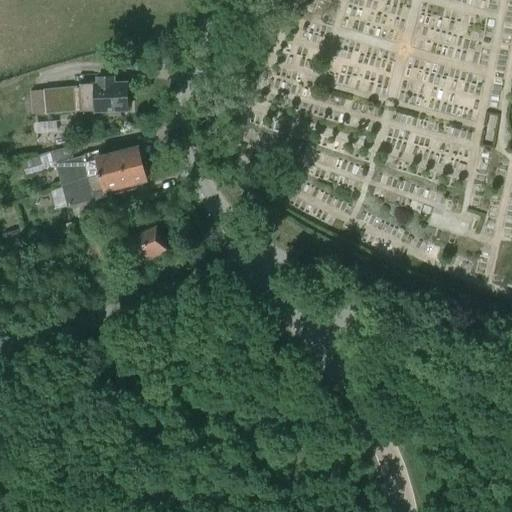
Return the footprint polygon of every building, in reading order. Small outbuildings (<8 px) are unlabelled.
[(80,88),(44,91),(46,116),(95,112),(128,111),(127,106),(130,104),(130,98),(127,96),(127,83),(114,83),(114,77),(80,78),(80,88)] [(98,160),(87,163),(85,156),(56,163),(67,207),(96,200),(107,197),(105,191),(146,181),(145,177),(147,173),(146,169),(143,167),(141,161),(143,158),(142,154),(139,152),(138,148),(97,158),(98,160)] [(39,156),(22,161),(25,175),(43,171),(39,156)] [(93,209),(81,212),(83,221),(96,218),(93,209)] [(134,265),(167,251),(155,224),(115,242),(126,269),(134,265)] [(105,229),(79,240),(87,261),(103,254),(114,250),(105,229)] [(20,230),(3,236),(7,248),(24,242),(20,230)] [(50,251),(38,255),(45,276),(57,272),(50,251)] [(77,279),(63,284),(66,291),(80,285),(77,279)]
